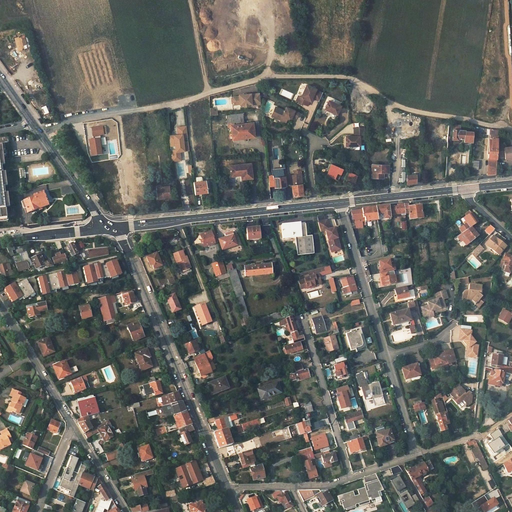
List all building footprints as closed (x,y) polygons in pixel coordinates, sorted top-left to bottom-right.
[(317,102),(320,93),(314,91),(314,90),(304,85),(299,98),(296,96),(294,101),(306,106),(307,102),(309,102),(310,99),(317,102)] [(260,103),(259,94),(250,95),(249,95),(245,95),(242,96),(238,96),(238,97),(232,98),(230,100),(231,104),(233,106),(239,105),(239,106),(251,105),(251,104),(260,103)] [(340,106),(328,101),(324,109),(336,115),(340,106)] [(283,111),(274,107),(271,114),(275,115),(274,118),(284,123),(286,119),(288,119),(290,119),(291,117),(295,119),(297,113),(285,108),(283,111)] [(176,125),(185,125),(184,109),(175,110),(176,125)] [(246,114),(229,116),(230,124),(230,125),(244,123),(244,118),(247,118),(246,114)] [(254,137),(253,123),(231,125),(232,137),(242,136),(243,138),(254,137)] [(88,136),(91,155),(102,153),(99,134),(103,133),(101,125),(91,127),(92,135),(88,136)] [(460,125),(453,125),(453,130),(452,130),(452,139),(458,140),(458,138),(464,138),(464,142),(473,142),(473,132),(465,131),(465,130),(460,130),(460,125)] [(347,136),(347,146),(362,146),(361,141),(365,141),(365,128),(355,128),(355,136),(347,136)] [(490,129),(488,175),(496,174),(497,157),(497,144),(498,130),(490,129)] [(172,164),(182,163),(181,157),(190,156),(189,147),(184,147),(184,144),(188,143),(187,131),(177,132),(178,140),(170,141),(171,152),(175,152),(175,155),(171,155),(172,164)] [(447,133),(431,133),(431,143),(437,143),(437,141),(447,142),(447,133)] [(205,160),(203,142),(194,143),(196,161),(205,160)] [(497,157),(505,157),(506,159),(511,158),(511,151),(511,147),(504,148),(503,144),(497,144),(497,157)] [(477,169),(479,169),(479,160),(472,160),(471,169),(477,169)] [(340,174),(343,168),(330,162),(325,174),(334,178),(336,172),(340,174)] [(251,163),(230,165),(231,176),(243,175),(243,178),(253,177),(251,163)] [(143,178),(142,169),(139,169),(138,167),(137,166),(130,166),(129,168),(131,181),(136,180),(136,181),(140,180),(140,179),(143,178)] [(382,175),(388,175),(388,167),(370,167),(370,175),(376,175),(376,181),(376,184),(381,184),(381,181),(382,181),(382,175)] [(302,195),(303,195),(302,185),(300,169),(293,170),(294,174),(290,174),(291,184),(293,196),(302,195)] [(357,174),(347,170),(344,177),(354,182),(357,174)] [(284,173),(278,174),(278,176),(274,177),(274,176),(269,177),(270,186),(275,186),(285,185),(284,173)] [(415,183),(416,182),(415,174),(407,175),(407,183),(415,183)] [(195,195),(206,194),(205,182),(201,182),(201,179),(200,178),(196,179),(196,180),(196,183),(193,183),(195,195)] [(101,193),(96,185),(92,187),(98,195),(101,193)] [(69,186),(60,188),(61,195),(74,192),(69,186)] [(170,197),(168,186),(156,187),(158,199),(170,197)] [(43,193),(42,191),(32,195),(33,197),(20,202),(23,209),(25,208),(27,213),(48,204),(48,203),(43,193)] [(48,203),(53,201),(50,195),(49,196),(46,192),(43,193),(48,203)] [(408,206),(408,203),(403,204),(404,213),(406,213),(409,213),(409,218),(409,219),(422,218),(421,205),(408,206)] [(401,214),(405,214),(404,213),(403,204),(398,204),(398,206),(396,206),(390,207),(391,214),(401,213),(401,214)] [(375,207),(377,219),(390,218),(389,205),(381,206),(375,207)] [(365,220),(377,219),(375,207),(368,208),(361,208),(361,210),(362,217),(363,217),(365,220)] [(362,225),(366,224),(365,220),(363,217),(362,217),(361,210),(354,211),(351,211),(352,219),(360,218),(362,225)] [(468,210),(464,214),(465,217),(462,219),(464,221),(467,226),(462,229),(464,231),(470,227),(477,222),(468,210)] [(326,220),(318,222),(320,232),(325,231),(328,241),(330,240),(331,245),(329,246),(331,252),(340,250),(337,238),(334,228),(329,229),(326,220)] [(306,237),(305,224),(290,225),(290,224),(281,225),(283,239),(295,238),(297,256),(313,254),(311,236),(306,237)] [(494,229),(490,226),(484,231),(488,235),(494,229)] [(260,238),(259,227),(246,229),(248,240),(260,238)] [(477,236),(470,227),(464,231),(461,233),(465,237),(462,240),(465,244),(469,242),(477,236)] [(214,231),(200,235),(204,247),(218,242),(214,231)] [(236,245),(232,232),(225,234),(226,238),(219,240),(222,250),(236,245)] [(505,246),(493,236),(486,244),(498,255),(505,246)] [(75,240),(66,241),(68,245),(67,246),(72,256),(80,253),(75,240)] [(482,249),(478,245),(470,253),(474,257),(482,249)] [(6,247),(10,256),(14,255),(12,250),(14,249),(13,247),(6,247)] [(90,259),(108,255),(107,249),(88,251),(90,259)] [(181,271),(190,268),(186,258),(185,258),(182,251),(174,254),(177,263),(178,262),(181,271)] [(33,265),(26,252),(20,254),(23,262),(16,264),(19,272),(29,268),(28,267),(33,265)] [(161,266),(156,253),(146,257),(150,266),(152,265),(153,269),(161,266)] [(51,261),(50,260),(44,263),(40,254),(31,259),(36,269),(43,266),(44,269),(53,267),(52,265),(51,261)] [(69,264),(66,259),(65,259),(63,254),(60,256),(59,254),(55,255),(56,257),(52,258),(53,260),(51,261),(52,265),(61,262),(61,264),(64,263),(65,264),(69,264)] [(504,261),(501,271),(510,274),(511,267),(511,262),(510,262),(511,257),(504,254),(502,260),(504,261)] [(380,274),(390,272),(394,271),(393,265),(390,266),(388,260),(378,262),(380,270),(379,270),(380,274)] [(121,275),(116,261),(105,265),(105,266),(100,268),(99,264),(82,268),(86,283),(102,279),(110,277),(110,279),(121,275)] [(221,261),(212,264),(215,276),(216,276),(217,280),(229,276),(227,271),(225,272),(221,261)] [(11,276),(9,265),(6,265),(6,264),(0,266),(2,272),(2,276),(3,278),(11,276)] [(239,289),(233,269),(231,264),(225,266),(227,271),(229,276),(234,291),(239,289)] [(271,273),(270,264),(244,267),(245,276),(271,273)] [(321,268),(309,271),(309,272),(311,277),(307,278),(307,279),(301,281),(303,287),(309,286),(310,287),(316,286),(316,284),(321,282),(319,276),(323,275),(321,268)] [(56,290),(78,284),(76,273),(65,276),(64,272),(37,278),(41,293),(49,292),(56,290)] [(380,274),(379,274),(380,277),(379,277),(380,282),(381,282),(382,286),(393,284),(390,272),(380,274)] [(357,293),(352,276),(340,280),(343,288),(341,288),(342,294),(343,294),(350,292),(351,293),(351,295),(357,293)] [(333,278),(328,279),(331,289),(336,288),(333,278)] [(34,294),(25,279),(15,286),(14,283),(4,289),(12,303),(22,297),(23,300),(34,294)] [(468,291),(465,291),(464,291),(463,291),(463,292),(462,292),(462,293),(461,300),(467,301),(467,300),(469,300),(475,304),(474,304),(478,307),(482,303),(479,299),(481,296),(479,295),(480,286),(469,285),(468,291)] [(406,286),(394,289),(397,299),(408,297),(406,286)] [(135,302),(131,290),(121,293),(125,305),(135,302)] [(435,313),(439,312),(440,309),(445,307),(442,300),(447,298),(445,290),(434,294),(436,299),(427,302),(427,305),(420,307),(422,313),(425,313),(426,318),(433,316),(432,314),(431,311),(434,310),(435,313)] [(180,308),(174,293),(166,296),(172,312),(180,308)] [(115,296),(115,294),(98,299),(104,320),(115,318),(111,303),(116,302),(114,296),(115,296)] [(236,297),(245,325),(250,323),(241,295),(236,297)] [(45,304),(50,302),(50,300),(26,306),(26,309),(27,309),(29,317),(29,318),(32,319),(35,318),(37,316),(39,315),(39,313),(44,311),(43,310),(43,308),(46,307),(45,304)] [(211,321),(204,303),(196,306),(198,310),(196,311),(201,325),(211,321)] [(91,316),(88,305),(79,307),(82,318),(91,316)] [(407,309),(389,314),(392,325),(410,320),(407,309)] [(511,310),(510,313),(503,309),(498,317),(507,323),(511,314),(511,310)] [(283,310),(256,320),(259,328),(280,320),(286,318),(283,310)] [(294,325),(291,316),(290,317),(286,318),(280,320),(281,323),(284,322),(288,334),(290,333),(296,332),(294,327),(295,327),(294,325)] [(325,330),(321,317),(312,320),(314,327),(312,327),(313,330),(315,330),(316,333),(325,330)] [(143,336),(137,322),(127,326),(133,341),(143,336)] [(350,332),(345,334),(350,350),(355,349),(355,348),(360,347),(361,346),(362,345),(362,344),(362,343),(360,334),(361,334),(360,328),(350,331),(350,332)] [(475,358),(477,346),(473,346),(472,344),(472,343),(470,341),(471,340),(468,337),(469,331),(459,330),(458,340),(462,341),(463,341),(462,341),(468,348),(467,348),(466,352),(469,352),(468,357),(475,358)] [(297,335),(297,336),(296,332),(290,333),(293,341),(293,343),(299,341),(303,340),(303,339),(303,337),(303,336),(302,337),(302,336),(299,337),(299,336),(297,335)] [(338,349),(334,335),(323,338),(327,352),(338,349)] [(49,346),(46,339),(38,343),(40,350),(41,349),(44,356),(54,352),(51,346),(49,346)] [(198,350),(194,341),(185,344),(189,354),(198,350)] [(301,349),(299,341),(293,343),(291,344),(283,346),(284,349),(283,349),(284,354),(301,349)] [(149,357),(146,349),(135,353),(141,370),(151,366),(148,357),(149,357)] [(447,351),(451,363),(454,362),(454,363),(455,362),(451,349),(450,349),(450,350),(447,351)] [(203,353),(193,358),(200,376),(210,372),(207,362),(211,361),(211,357),(209,350),(203,353)] [(447,351),(441,353),(441,354),(431,357),(432,358),(427,359),(430,367),(439,365),(439,367),(440,369),(446,367),(446,366),(451,365),(451,363),(447,351)] [(503,354),(493,353),(491,365),(502,366),(503,354)] [(71,374),(65,361),(53,366),(58,379),(71,374)] [(346,369),(344,362),(341,362),(341,364),(334,366),(335,371),(334,371),(336,377),(337,377),(337,379),(343,377),(343,375),(346,374),(344,369),(346,369)] [(419,363),(401,368),(405,380),(423,375),(419,363)] [(309,375),(307,369),(303,370),(296,372),(288,374),(290,381),(309,375)] [(506,371),(491,369),(488,384),(503,387),(506,371)] [(364,373),(355,375),(357,382),(366,379),(364,373)] [(211,388),(213,393),(228,388),(223,377),(207,383),(209,389),(211,388)] [(85,389),(81,378),(71,382),(73,386),(72,387),(74,393),(75,392),(76,393),(85,389)] [(361,385),(367,404),(373,402),(382,400),(379,389),(380,389),(378,384),(372,385),(372,384),(368,385),(366,379),(357,382),(359,385),(361,385)] [(161,393),(158,381),(149,383),(150,389),(151,389),(152,394),(154,393),(154,395),(161,393)] [(280,393),(277,383),(258,389),(261,399),(280,393)] [(464,392),(457,384),(448,392),(453,398),(452,399),(457,405),(462,400),(467,405),(471,402),(471,395),(468,391),(466,393),(464,395),(463,393),(464,392)] [(347,385),(337,388),(339,394),(337,394),(341,409),(350,406),(348,398),(351,397),(347,385)] [(12,402),(11,403),(10,406),(9,406),(7,410),(12,412),(12,411),(19,414),(22,406),(20,405),(23,398),(25,395),(12,390),(10,396),(13,397),(11,401),(12,402)] [(166,404),(166,406),(182,402),(177,392),(169,394),(172,402),(166,404)] [(162,396),(166,404),(172,402),(169,394),(162,396)] [(78,402),(79,408),(77,409),(79,412),(80,411),(82,417),(88,415),(98,413),(94,398),(78,402)] [(448,423),(441,401),(440,401),(439,398),(435,399),(431,401),(440,431),(447,429),(445,424),(448,423)] [(312,410),(309,401),(303,403),(305,411),(312,410)] [(182,402),(166,406),(169,413),(170,417),(173,416),(186,412),(182,402)] [(415,412),(426,409),(424,403),(421,403),(415,405),(413,406),(415,412)] [(359,411),(341,416),(342,419),(344,418),(346,423),(348,423),(348,425),(352,424),(351,422),(363,418),(361,410),(359,411)] [(175,417),(177,423),(165,427),(166,433),(172,431),(191,425),(186,412),(173,416),(174,418),(175,417)] [(89,420),(88,415),(82,417),(78,418),(80,422),(77,423),(80,427),(84,433),(97,425),(94,419),(90,421),(89,420)] [(217,427),(211,429),(212,433),(213,433),(226,429),(225,424),(227,424),(225,418),(215,421),(217,427)] [(51,419),(47,429),(56,433),(60,423),(51,419)] [(84,434),(87,438),(96,433),(95,432),(98,431),(100,435),(102,438),(104,442),(113,437),(106,424),(109,422),(108,420),(84,434)] [(308,420),(298,423),(300,429),(299,430),(300,433),(299,433),(299,435),(303,434),(306,433),(306,432),(309,431),(308,427),(309,427),(308,420)] [(236,426),(240,436),(245,435),(244,432),(246,431),(245,429),(248,428),(248,426),(252,425),(251,421),(236,426)] [(180,434),(181,437),(179,438),(181,442),(183,441),(185,445),(191,442),(187,431),(193,429),(191,425),(172,431),(174,436),(180,434)] [(166,433),(165,427),(156,430),(158,436),(166,433)] [(395,432),(394,427),(375,433),(379,446),(385,444),(388,443),(388,441),(392,440),(390,433),(395,432)] [(491,438),(484,442),(491,454),(507,445),(497,428),(488,433),(491,438)] [(2,446),(12,442),(6,429),(0,432),(2,435),(0,436),(0,449),(3,448),(2,446)] [(219,449),(232,445),(229,436),(226,429),(213,433),(217,443),(219,449)] [(33,436),(34,434),(31,432),(30,434),(27,433),(23,442),(19,440),(18,443),(22,445),(32,449),(36,437),(33,436)] [(326,446),(323,434),(310,438),(314,449),(326,446)] [(361,440),(369,438),(368,435),(365,436),(357,439),(350,441),(347,442),(348,447),(350,453),(354,451),(354,452),(364,449),(361,440)] [(152,458),(147,445),(136,448),(138,453),(138,454),(139,454),(140,456),(139,457),(139,458),(140,461),(152,458)] [(235,453),(233,445),(226,447),(229,456),(233,455),(233,454),(235,453)] [(49,451),(38,446),(37,450),(44,453),(48,455),(49,451)] [(310,447),(295,452),(296,454),(297,457),(302,456),(301,454),(303,454),(305,461),(314,458),(313,455),(310,447)] [(476,459),(477,458),(482,456),(478,447),(476,448),(472,450),(476,459)] [(37,450),(34,449),(32,454),(30,453),(28,458),(25,465),(40,471),(43,465),(39,464),(42,458),(44,453),(37,450)] [(108,460),(120,456),(118,449),(106,453),(108,460)] [(253,462),(250,450),(238,454),(242,469),(248,467),(247,463),(253,462)] [(336,461),(333,453),(321,456),(325,467),(331,466),(330,463),(336,461)] [(511,455),(500,462),(504,470),(511,465),(511,455)] [(488,468),(482,456),(477,458),(484,471),(488,468)] [(78,473),(81,464),(82,462),(70,457),(66,468),(78,473)] [(420,475),(432,469),(428,461),(423,463),(421,459),(414,462),(415,465),(416,466),(420,475)] [(183,488),(202,480),(195,461),(175,469),(183,488)] [(78,473),(71,491),(69,495),(74,497),(79,484),(93,490),(94,487),(96,483),(96,482),(92,481),(93,478),(83,474),(86,466),(81,464),(78,473)] [(253,480),(264,477),(261,465),(257,466),(257,467),(250,468),(253,480)] [(314,466),(306,469),(309,481),(312,480),(312,479),(314,479),(314,478),(317,477),(314,466)] [(390,468),(392,475),(402,472),(400,469),(397,466),(390,468)] [(406,471),(411,479),(417,476),(420,475),(416,466),(412,468),(406,471)] [(66,468),(59,486),(71,491),(78,473),(66,468)] [(132,480),(135,491),(137,490),(139,496),(146,494),(144,488),(146,487),(143,477),(144,476),(153,474),(152,469),(143,472),(135,475),(136,479),(132,480)] [(399,476),(391,480),(400,497),(406,494),(409,499),(403,502),(407,509),(420,502),(415,494),(410,497),(405,488),(403,483),(399,476)] [(417,476),(411,479),(419,494),(425,491),(417,476)] [(212,477),(203,480),(205,486),(215,483),(212,477)] [(29,495),(34,484),(25,480),(20,491),(29,495)] [(338,497),(339,502),(342,501),(344,500),(344,502),(343,502),(342,503),(344,510),(346,509),(355,506),(355,505),(358,504),(369,501),(368,498),(370,498),(371,500),(375,499),(380,497),(378,492),(378,491),(383,490),(379,480),(371,483),(370,481),(366,483),(368,491),(366,491),(365,487),(358,490),(359,495),(355,496),(353,491),(338,497)] [(400,497),(391,480),(390,480),(406,509),(407,509),(403,502),(409,499),(406,494),(400,497)] [(97,486),(106,501),(111,498),(110,495),(102,483),(97,486)] [(322,506),(332,499),(327,490),(321,494),(319,489),(297,490),(303,501),(315,495),(317,497),(316,498),(318,503),(320,502),(322,506)] [(291,505),(285,492),(280,494),(279,490),(277,491),(271,492),(274,499),(277,497),(279,502),(281,501),(284,508),(291,505)] [(171,503),(183,499),(181,493),(174,495),(169,497),(171,503)] [(482,493),(469,502),(474,509),(478,506),(481,511),(494,502),(490,496),(486,499),(482,493)] [(13,503),(15,504),(12,511),(25,511),(28,505),(29,505),(30,502),(18,497),(17,500),(14,498),(13,500),(14,500),(13,503)] [(254,511),(260,510),(254,497),(246,500),(250,509),(247,510),(247,511),(254,511)] [(431,504),(428,497),(426,498),(426,497),(422,499),(427,507),(431,504)] [(77,500),(72,511),(80,511),(84,503),(77,500)] [(203,511),(203,510),(205,510),(204,506),(202,506),(201,502),(188,505),(189,511),(203,511)] [(111,505),(108,511),(119,511),(115,504),(114,503),(111,505)]
